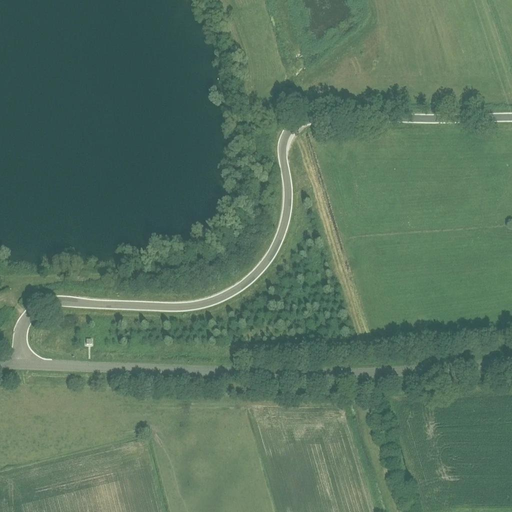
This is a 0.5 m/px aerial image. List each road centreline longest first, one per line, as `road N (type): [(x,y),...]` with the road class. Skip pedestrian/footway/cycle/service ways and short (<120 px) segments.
road 1 (unclassified): [(19,364),(21,326),(47,301),(184,307),(214,301),(250,278),(282,229),(282,140),(297,124),(327,117),(511,117)]
road 2 (unclassified): [(19,364),(359,375),(511,361)]
